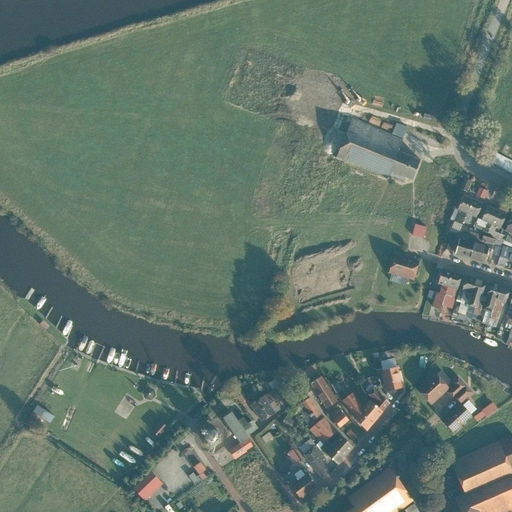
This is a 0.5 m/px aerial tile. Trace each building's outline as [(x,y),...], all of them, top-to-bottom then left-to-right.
[(111,71),(78,81),(84,102),(118,92),(111,71)] [(402,139),(352,118),(337,157),(388,179),(389,177),(403,182),(405,177),(413,180),(420,159),(399,150),(402,139)] [(511,161),(496,153),(491,163),(511,174),(511,161)] [(471,181),(465,179),(460,188),(467,191),(471,181)] [(487,191),(480,188),(477,195),(484,198),(487,191)] [(468,213),(474,199),(465,195),(458,209),(468,213)] [(511,201),(503,197),(500,204),(509,208),(511,201)] [(468,213),(476,217),(483,203),(474,199),(468,213)] [(486,222),(491,224),(498,210),(488,205),(482,220),(486,222)] [(508,214),(498,210),(491,224),(501,228),(508,214)] [(461,211),(455,221),(463,225),(468,215),(461,211)] [(484,227),(477,224),(475,229),(481,232),(484,227)] [(489,228),(488,232),(493,235),(497,227),(491,224),(489,228)] [(470,228),(463,225),(460,231),(467,234),(470,228)] [(413,227),(411,235),(424,238),(426,229),(413,227)] [(506,236),(496,232),(493,238),(504,242),(506,236)] [(456,238),(450,236),(447,248),(453,250),(456,238)] [(496,240),(484,236),(482,241),(494,245),(496,240)] [(475,243),(460,239),(456,254),(471,258),(475,243)] [(503,244),(497,242),(492,259),(498,261),(503,244)] [(489,247),(475,243),(471,258),(485,262),(489,247)] [(419,261),(395,254),(389,273),(413,280),(419,261)] [(442,285),(448,287),(452,272),(442,269),(437,284),(442,285)] [(452,272),(448,287),(454,288),(457,289),(462,274),(452,272)] [(472,292),(476,279),(468,276),(463,290),(472,292)] [(475,307),(477,308),(479,301),(485,281),(476,279),(472,292),(468,305),(475,307)] [(496,300),(501,286),(492,283),(486,303),(485,307),(493,310),(496,300)] [(448,287),(442,285),(440,292),(438,291),(433,307),(441,309),(442,306),(448,287)] [(501,286),(496,300),(502,302),(505,303),(510,288),(501,286)] [(452,297),(454,288),(448,287),(442,306),(452,308),(455,298),(452,297)] [(501,306),(502,302),(496,300),(493,310),(492,312),(488,326),(496,328),(503,307),(501,306)] [(479,316),(483,302),(479,301),(477,308),(475,307),(473,314),(479,316)] [(486,310),(492,312),(493,310),(485,307),(486,303),(483,302),(479,316),(484,317),(486,310)] [(380,358),(374,359),(376,370),(382,369),(380,358)] [(402,388),(398,368),(381,372),(386,392),(402,388)] [(436,374),(417,391),(431,406),(449,389),(436,374)] [(377,376),(367,379),(370,387),(379,385),(377,376)] [(337,401),(321,377),(310,384),(326,408),(337,401)] [(473,393),(459,377),(452,383),(455,386),(447,393),(459,406),(473,393)] [(336,381),(331,384),(336,393),(342,390),(336,381)] [(262,384),(252,386),(259,395),(266,390),(262,384)] [(251,386),(244,390),(250,399),(256,395),(251,386)] [(280,387),(265,397),(276,413),(291,403),(280,387)] [(247,401),(238,388),(232,392),(241,406),(247,401)] [(373,400),(371,402),(383,412),(390,404),(375,389),(368,396),(373,400)] [(134,400),(125,394),(113,412),(123,418),(134,400)] [(367,432),(383,412),(371,402),(370,400),(364,407),(353,394),(342,403),(355,418),(354,419),(367,432)] [(276,413),(265,397),(252,406),(263,422),(276,413)] [(322,417),(310,399),(295,408),(308,427),(322,417)] [(494,403),(482,411),(486,417),(498,409),(494,403)] [(35,405),(31,413),(49,423),(53,415),(35,405)] [(453,410),(442,420),(454,434),(465,424),(464,423),(472,416),(462,405),(454,411),(453,410)] [(239,422),(232,413),(224,419),(242,443),(230,450),(236,460),(248,452),(247,451),(254,446),(250,441),(252,440),(249,436),(239,422)] [(334,421),(340,428),(348,420),(342,414),(334,421)] [(294,421),(286,417),(282,424),(290,429),(294,421)] [(244,418),(239,422),(249,436),(256,431),(252,424),(249,426),(244,418)] [(324,418),(310,431),(322,445),(336,432),(324,418)] [(162,423),(153,432),(161,439),(169,429),(162,423)] [(348,428),(344,431),(352,440),(356,437),(348,428)] [(465,494),(439,505),(441,511),(511,511),(511,468),(511,469),(511,468),(511,435),(451,463),(465,494)] [(338,465),(353,448),(340,437),(331,446),(327,442),(320,449),(338,465)] [(126,448),(143,457),(146,452),(129,443),(126,448)] [(315,446),(303,455),(322,480),(332,473),(323,461),(325,459),(315,446)] [(195,450),(187,454),(190,461),(199,457),(195,450)] [(299,459),(293,451),(288,454),(294,462),(299,459)] [(200,461),(192,466),(197,475),(205,470),(200,461)] [(389,468),(347,498),(354,508),(348,511),(398,511),(413,502),(389,468)] [(152,473),(135,489),(146,501),(164,484),(152,473)] [(292,473),(282,479),(289,488),(298,482),(292,473)] [(291,488),(301,500),(317,487),(307,475),(291,488)] [(254,511),(269,511),(273,510),(271,505),(282,500),(276,486),(264,492),(263,490),(247,497),(254,511)]
